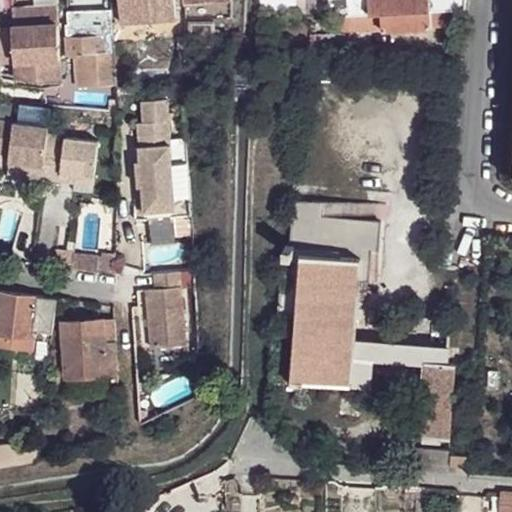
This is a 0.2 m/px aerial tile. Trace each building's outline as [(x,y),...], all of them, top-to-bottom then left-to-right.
[(175,0),(119,0),(122,23),(177,19),(175,0)] [(311,14),(312,34),(334,33),(432,29),(431,11),(465,9),(465,0),(294,0),(294,15),(311,14)] [(112,1),(103,1),(103,18),(102,19),(102,24),(102,30),(113,29),(112,1)] [(220,6),(186,7),(186,20),(230,19),(230,7),(220,6)] [(56,8),(13,9),(14,27),(58,25),(56,8)] [(431,11),(432,29),(445,28),(444,11),(431,11)] [(213,22),(191,23),(191,47),(214,47),(213,22)] [(102,30),(102,24),(74,25),(74,37),(102,36),(102,30)] [(58,25),(14,27),(6,28),(7,33),(14,33),(16,63),(60,58),(58,25)] [(308,36),(309,53),(344,55),(344,36),(334,36),(334,33),(312,34),(312,36),(308,36)] [(74,37),(69,37),(67,56),(73,57),(76,88),(116,84),(114,53),(109,54),(108,36),(102,36),(74,37)] [(60,58),(16,63),(16,76),(62,81),(60,58)] [(167,100),(141,102),(143,122),(137,123),(139,146),(142,146),(143,160),(134,161),(138,211),(142,211),(174,209),(189,208),(187,164),(171,165),(167,100)] [(0,154),(10,156),(9,163),(44,168),(42,181),(60,184),(61,176),(74,178),(93,181),(98,144),(48,136),(49,129),(0,122),(0,154)] [(139,146),(134,147),(134,161),(143,160),(142,146),(139,146)] [(44,168),(9,163),(7,177),(42,181),(44,168)] [(61,176),(60,184),(73,186),(74,178),(61,176)] [(383,204),(295,200),(291,244),(294,245),(294,247),(325,250),(325,255),(360,258),(357,280),(376,282),(383,204)] [(174,209),(142,211),(142,220),(189,217),(189,208),(174,209)] [(291,244),(285,244),(284,253),(293,254),(294,247),(294,245),(291,244)] [(278,316),(293,318),(288,377),(286,377),(286,381),(304,382),(304,380),(349,384),(351,356),(352,339),(357,280),(360,258),(325,255),(325,250),(294,247),(293,254),(284,253),(278,316)] [(56,251),(54,266),(97,272),(99,257),(73,253),(56,251)] [(102,253),(100,273),(110,274),(116,275),(116,254),(102,253)] [(183,333),(180,272),(154,273),(155,289),(145,289),(147,335),(183,333)] [(27,295),(0,290),(0,333),(34,338),(37,314),(40,297),(27,295)] [(57,299),(40,297),(37,314),(47,316),(55,317),(57,299)] [(47,316),(37,314),(34,338),(43,340),(47,316)] [(43,340),(44,341),(51,343),(55,317),(47,316),(43,340)] [(114,319),(102,320),(104,342),(115,342),(114,319)] [(102,320),(62,323),(66,378),(107,375),(107,374),(104,342),(102,320)] [(34,338),(0,333),(0,343),(33,348),(34,338)] [(449,347),(352,339),(351,356),(371,358),(424,362),(425,360),(448,362),(449,347)] [(115,342),(104,342),(107,374),(118,373),(115,342)] [(351,356),(349,384),(369,386),(371,358),(351,356)] [(448,362),(425,360),(424,362),(419,437),(422,437),(441,438),(450,439),(457,363),(448,362)] [(119,391),(118,376),(108,376),(110,391),(119,391)] [(0,444),(0,467),(23,464),(33,462),(36,461),(38,449),(39,440),(0,444)] [(410,447),(408,469),(448,471),(449,450),(410,447)] [(466,456),(452,455),(451,465),(465,466),(466,456)] [(511,511),(511,492),(502,492),(500,511),(511,511)]
